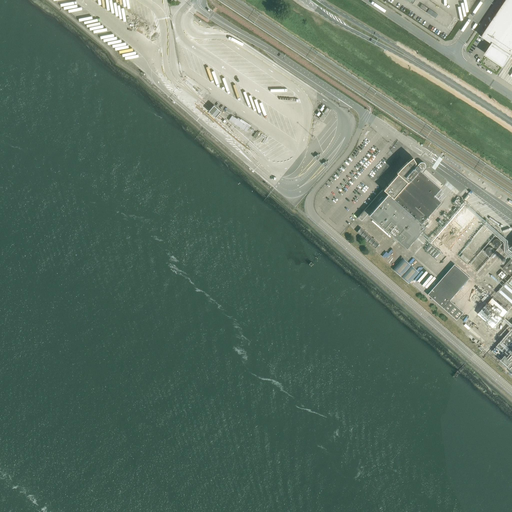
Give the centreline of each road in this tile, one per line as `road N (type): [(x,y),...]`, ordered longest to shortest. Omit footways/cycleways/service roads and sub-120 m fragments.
road 1 (unclassified): [(511,391),(310,212),(314,190),(352,144),(361,111),(202,9)]
road 2 (primary): [(304,0),(436,74)]
road 3 (primary): [(436,74),(318,0)]
